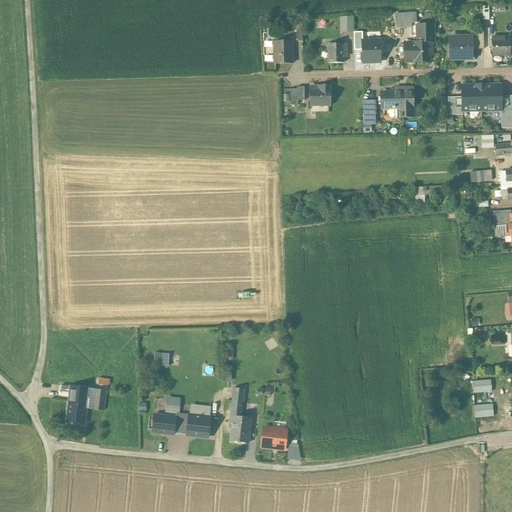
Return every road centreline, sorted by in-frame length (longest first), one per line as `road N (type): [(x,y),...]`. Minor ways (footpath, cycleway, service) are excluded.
road 1 (unclassified): [(511,436),(294,469),(50,444)]
road 2 (unclassified): [(26,0),(43,324),(28,404)]
road 3 (residential): [(511,70),(285,75)]
